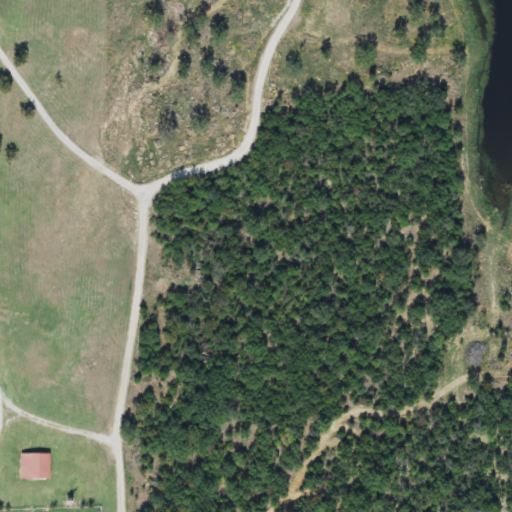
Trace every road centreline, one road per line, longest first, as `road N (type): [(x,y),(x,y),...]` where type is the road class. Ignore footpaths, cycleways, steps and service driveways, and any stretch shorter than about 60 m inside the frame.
road 1 (residential): [(297,0),(272,56),(256,136),(151,192),(123,437),(125,511)]
road 2 (residential): [(0,52),(70,141),(151,192)]
road 3 (residential): [(123,437),(34,414),(5,397)]
